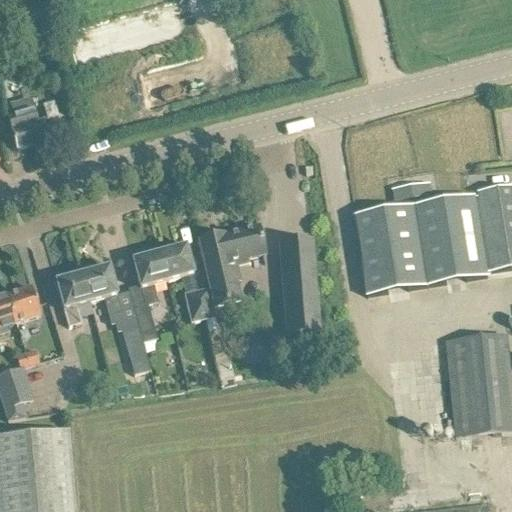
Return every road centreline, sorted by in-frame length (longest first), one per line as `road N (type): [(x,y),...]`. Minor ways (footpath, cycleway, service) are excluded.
road 1 (residential): [(275,124),(279,162),(0,239)]
road 2 (tertiary): [(0,202),(275,124)]
road 3 (tertiary): [(275,124),(511,67)]
